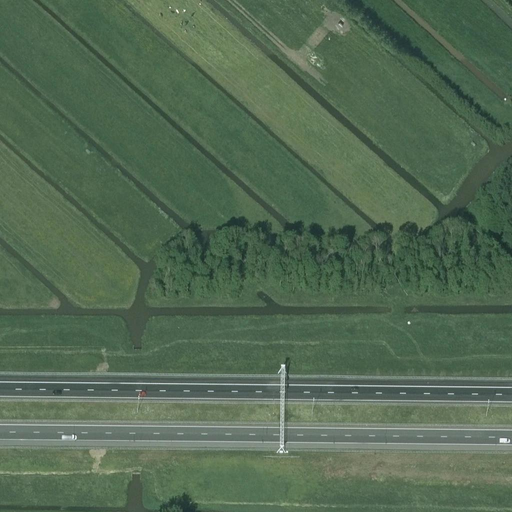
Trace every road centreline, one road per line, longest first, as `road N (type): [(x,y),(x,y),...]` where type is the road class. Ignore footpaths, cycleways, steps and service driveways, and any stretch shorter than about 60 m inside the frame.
road 1 (motorway): [(0,432),(511,437)]
road 2 (motorway): [(511,394),(0,389)]
